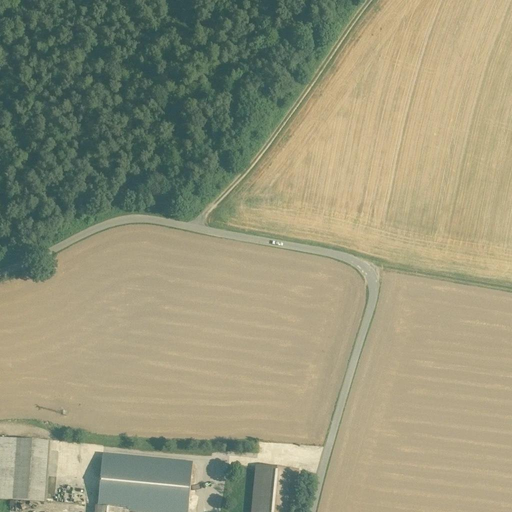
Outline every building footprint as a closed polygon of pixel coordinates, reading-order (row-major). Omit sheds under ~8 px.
[(18,440),(0,439),(0,499),(13,500),(18,440)] [(49,443),(18,440),(13,500),(15,500),(44,503),(49,443)] [(188,511),(193,465),(103,457),(98,507),(128,510),(153,511),(188,511)] [(293,511),(298,471),(257,467),(253,511),(293,511)] [(44,503),(15,500),(14,511),(85,511),(85,506),(44,503)]
